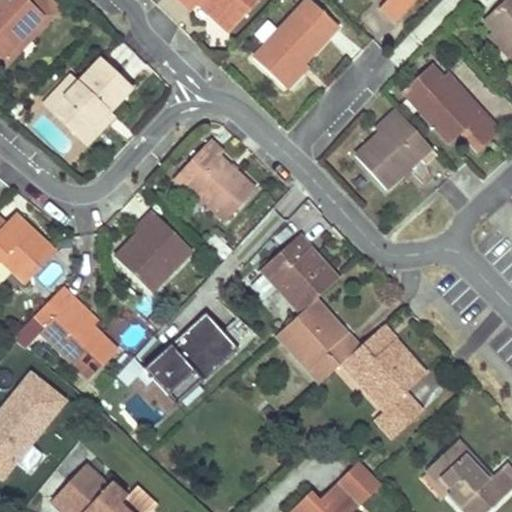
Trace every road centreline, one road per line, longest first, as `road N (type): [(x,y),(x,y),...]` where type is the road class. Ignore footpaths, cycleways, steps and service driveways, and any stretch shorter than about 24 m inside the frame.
road 1 (residential): [(0,143),(60,192),(91,193),(175,114),(218,105)]
road 2 (residential): [(439,249),(378,250),(287,154)]
road 3 (residential): [(230,107),(144,34),(122,0)]
road 4 (residential): [(287,154),(383,55)]
